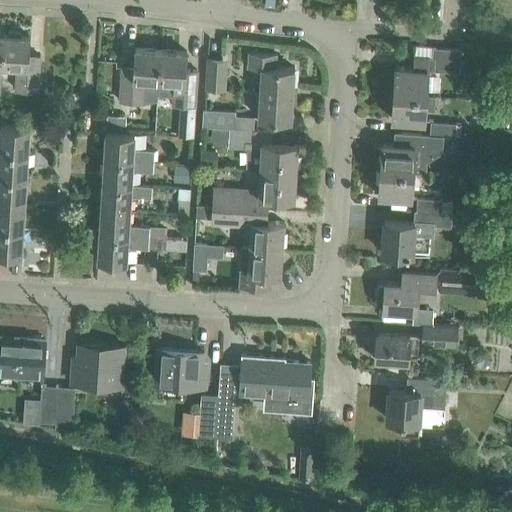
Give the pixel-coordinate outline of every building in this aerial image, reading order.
[(29,37),(3,35),(0,77),(1,77),(2,66),(17,67),(16,90),(38,92),(41,55),(28,54),(29,37)] [(395,68),(393,94),(426,96),(435,97),(437,97),(438,90),(426,89),(428,70),(434,70),(460,72),(461,50),(436,49),(415,46),(414,57),(415,57),(414,69),(395,68)] [(135,48),(134,66),(122,66),(119,100),(142,102),(143,90),(159,91),(159,81),(161,50),(135,48)] [(188,52),(161,50),(159,81),(174,82),(172,104),(195,106),(197,71),(187,70),(188,52)] [(249,52),(248,66),(261,67),(260,78),(260,91),(293,94),(294,68),(275,67),(276,54),(249,52)] [(492,71),(504,72),(505,57),(493,56),(492,71)] [(220,87),(221,59),(207,58),(206,85),(220,87)] [(291,119),(293,94),(260,91),(258,117),(291,119)] [(435,97),(426,96),(393,94),(392,120),(424,122),(425,109),(434,109),(435,97)] [(237,108),(204,106),(203,124),(230,125),(230,127),(253,128),(254,116),(236,115),(237,108)] [(125,116),(107,115),(107,131),(124,132),(125,116)] [(430,121),(429,135),(442,136),(455,136),(456,123),(430,121)] [(511,123),(500,122),(498,154),(511,155),(511,123)] [(0,125),(0,149),(28,151),(29,126),(0,124),(0,125)] [(253,129),(253,128),(230,127),(229,142),(261,143),(260,147),(248,146),(247,167),(259,168),(259,169),(295,171),(297,144),(272,142),(273,130),(253,129)] [(103,157),(153,160),(153,149),(133,148),(134,133),(105,132),(103,157)] [(382,144),(380,170),(413,172),(425,173),(425,161),(441,151),(442,136),(429,135),(394,132),(393,145),(382,144)] [(0,174),(26,176),(28,151),(0,149),(0,174)] [(201,149),(200,164),(214,165),(215,150),(201,149)] [(102,182),(131,184),(132,170),(152,171),(153,160),(103,157),(102,182)] [(174,164),(173,181),(188,182),(189,165),(174,164)] [(511,164),(505,164),(503,187),(511,187),(511,164)] [(293,198),(295,171),(259,169),(257,190),(220,187),(212,187),(211,203),(197,202),(197,204),(211,205),(267,209),(268,197),(293,198)] [(411,198),(413,172),(380,170),(378,196),(411,198)] [(0,201),(24,203),(26,176),(0,174),(0,201)] [(151,185),(131,184),(102,182),(100,207),(129,209),(130,195),(151,196),(151,185)] [(189,210),(190,186),(180,185),(178,212),(189,213),(189,210)] [(417,198),(416,211),(442,212),(442,200),(417,198)] [(0,226),(23,228),(24,203),(0,201),(0,226)] [(267,209),(211,205),(197,204),(196,216),(210,216),(210,218),(250,220),(248,245),(248,246),(281,248),(283,222),(266,221),(267,209)] [(129,209),(100,207),(98,233),(167,238),(167,235),(168,223),(149,222),(149,225),(128,224),(129,209)] [(384,220),(382,252),(428,255),(429,235),(433,236),(433,224),(450,225),(451,213),(442,212),(416,211),(415,210),(414,222),(384,220)] [(0,253),(21,255),(23,228),(0,226),(0,253)] [(98,233),(97,260),(126,262),(127,246),(147,248),(147,247),(186,249),(187,237),(167,235),(167,238),(98,233)] [(194,243),(193,268),(205,269),(207,244),(194,243)] [(270,274),(280,274),(281,248),(248,246),(248,245),(240,245),(238,285),(269,287),(270,274)] [(382,309),(416,311),(417,295),(434,296),(435,283),(456,285),(456,281),(485,283),(486,269),(457,267),(457,266),(436,264),(435,272),(402,270),(401,282),(384,281),(382,309)] [(423,323),(422,337),(455,339),(456,326),(423,323)] [(376,332),(374,359),(407,361),(408,346),(417,347),(418,335),(376,332)] [(0,337),(0,374),(43,376),(45,339),(0,337)] [(72,364),(70,382),(122,386),(125,345),(78,342),(76,364),(72,364)] [(157,348),(154,384),(205,387),(206,371),(201,371),(203,351),(157,348)] [(241,365),(233,365),(231,391),(308,396),(310,362),(284,361),(284,357),(241,354),(241,365)] [(400,433),(418,434),(420,406),(445,407),(447,379),(416,378),(415,391),(388,390),(387,420),(401,421),(400,433)] [(56,422),(58,385),(42,384),(39,421),(56,422)] [(75,386),(58,385),(56,422),(55,427),(72,428),(75,386)] [(216,436),(218,394),(201,393),(198,435),(216,436)] [(218,394),(216,436),(232,437),(235,395),(231,395),(218,394)] [(300,445),(297,478),(314,479),(317,446),(300,445)]
